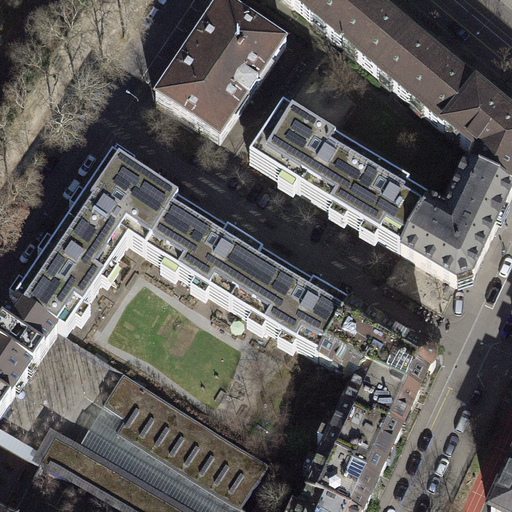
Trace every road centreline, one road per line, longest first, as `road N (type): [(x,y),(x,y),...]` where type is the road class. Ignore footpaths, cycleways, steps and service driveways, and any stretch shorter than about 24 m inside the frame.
road 1 (residential): [(96,128),(473,362)]
road 2 (residential): [(96,128),(0,270)]
road 3 (residential): [(405,511),(473,362)]
road 4 (residential): [(184,0),(96,128)]
